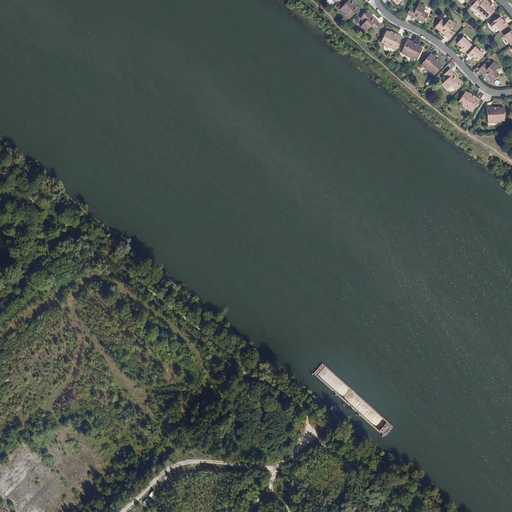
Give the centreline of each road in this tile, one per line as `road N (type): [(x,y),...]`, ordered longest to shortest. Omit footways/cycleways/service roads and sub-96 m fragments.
road 1 (track): [(119,511),(176,456),(278,464),(311,432)]
road 2 (residential): [(511,93),(486,93),(429,37),(393,21),(375,0)]
